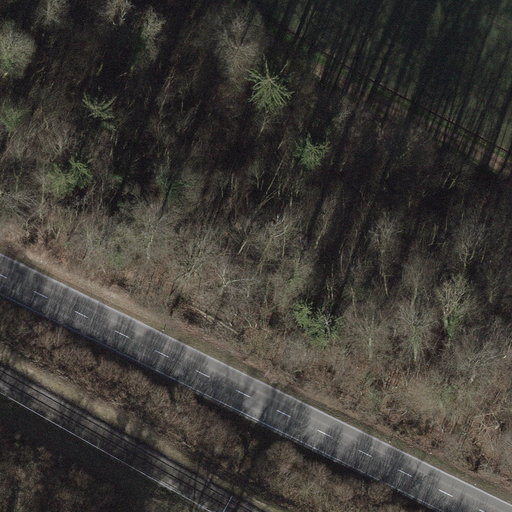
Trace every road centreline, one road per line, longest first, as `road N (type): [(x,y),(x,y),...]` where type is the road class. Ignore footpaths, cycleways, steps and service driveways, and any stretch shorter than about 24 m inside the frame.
road 1 (primary): [(0,275),(483,511)]
road 2 (track): [(221,0),(272,43),(511,170)]
